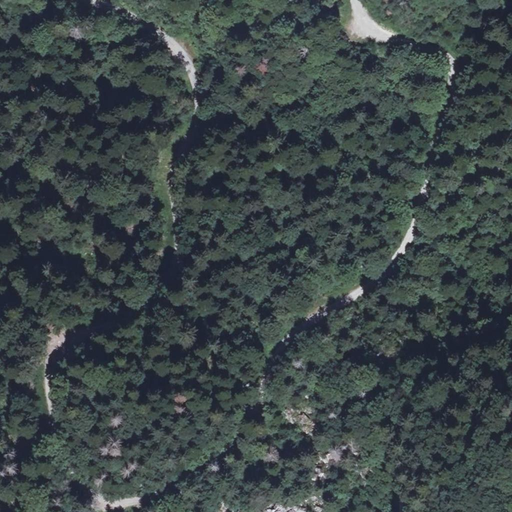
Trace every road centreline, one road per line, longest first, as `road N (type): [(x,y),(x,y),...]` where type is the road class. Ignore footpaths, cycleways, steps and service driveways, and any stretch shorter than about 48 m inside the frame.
road 1 (unclassified): [(83,0),(144,23),(171,43),(192,75),(195,109),(168,195),(174,281),(148,319),(78,334),(46,379),(55,440),(79,478),(105,498),(139,499),(181,486),(228,442),(316,313),(370,274),(413,225),(455,78),(450,56),(367,27),(355,0)]
road 2 (track): [(413,225),(511,127)]
